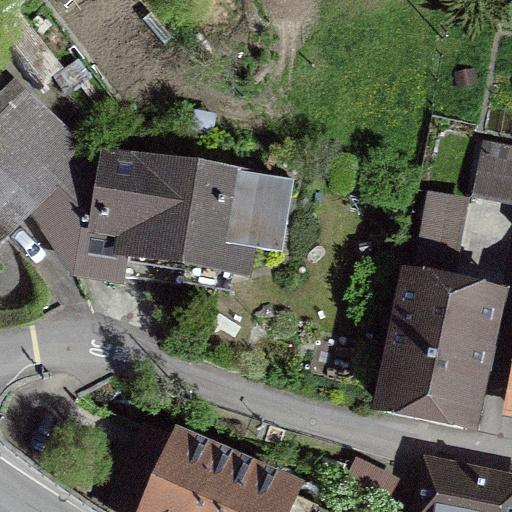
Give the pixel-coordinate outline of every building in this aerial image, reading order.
[(154,0),(165,14),(184,0),(154,0)] [(282,84),(289,61),(266,54),(259,77),(282,84)] [(477,85),(474,69),(455,72),(458,88),(477,85)] [(0,252),(31,220),(96,151),(16,75),(0,91),(0,252)] [(511,148),(483,143),(473,195),(511,202),(511,148)] [(262,174),(96,151),(31,220),(73,282),(124,291),(127,264),(252,282),(256,255),(282,259),(294,184),(260,180),(262,174)] [(472,203),(428,194),(385,411),(472,428),(484,364),(499,290),(456,282),(472,203)] [(293,511),(304,486),(175,430),(138,511),(293,511)] [(392,508),(405,482),(356,457),(342,484),(392,508)] [(508,511),(511,501),(511,486),(434,470),(424,511),(508,511)]
